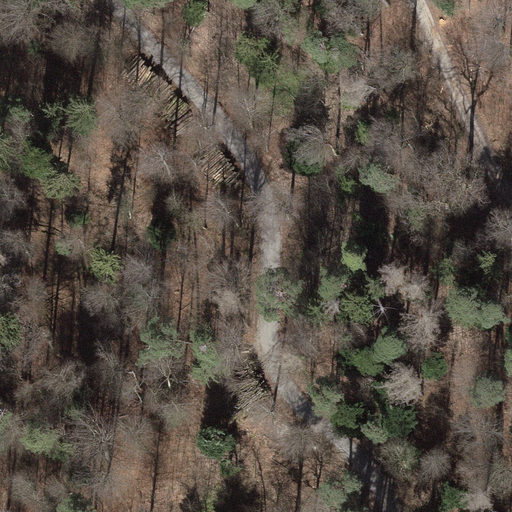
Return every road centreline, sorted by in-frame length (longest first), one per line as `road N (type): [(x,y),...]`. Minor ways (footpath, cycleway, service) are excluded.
road 1 (track): [(391,511),(366,470),(299,402),(277,366),(268,322),(271,233),(257,180),(116,0)]
road 2 (track): [(419,0),(472,128),(511,197)]
